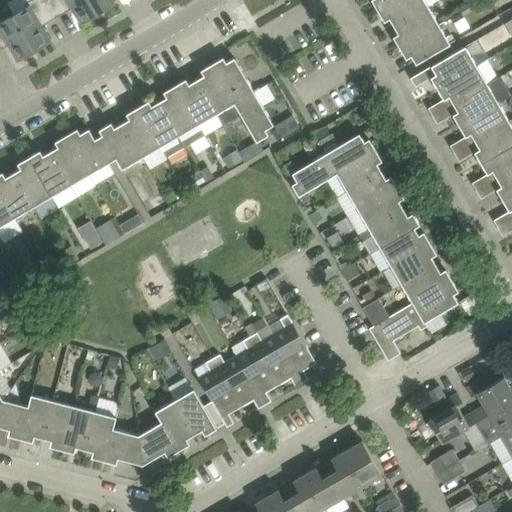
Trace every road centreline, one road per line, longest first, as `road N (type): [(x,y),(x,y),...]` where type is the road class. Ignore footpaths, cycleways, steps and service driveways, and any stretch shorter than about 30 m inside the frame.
road 1 (residential): [(511,321),(191,508),(143,503)]
road 2 (residential): [(511,303),(335,0)]
road 3 (tertiary): [(21,109),(209,0)]
road 4 (residential): [(143,503),(0,467)]
